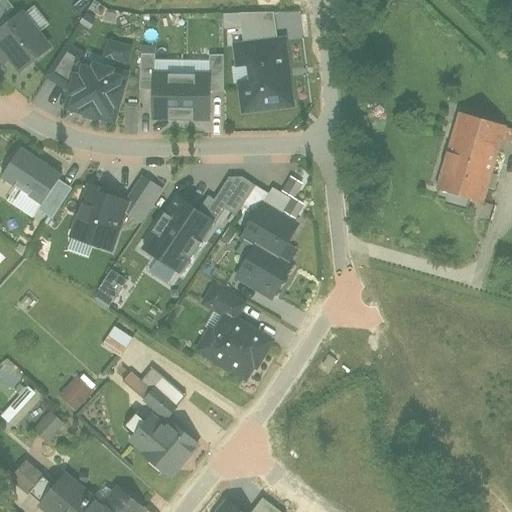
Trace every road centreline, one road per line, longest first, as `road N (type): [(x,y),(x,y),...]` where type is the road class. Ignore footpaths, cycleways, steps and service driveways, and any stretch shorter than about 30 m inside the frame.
road 1 (residential): [(0,104),(96,146),(334,145)]
road 2 (residential): [(353,299),(328,314),(267,393),(241,450)]
road 3 (residential): [(334,145),(353,299)]
road 4 (residential): [(327,0),(334,145)]
